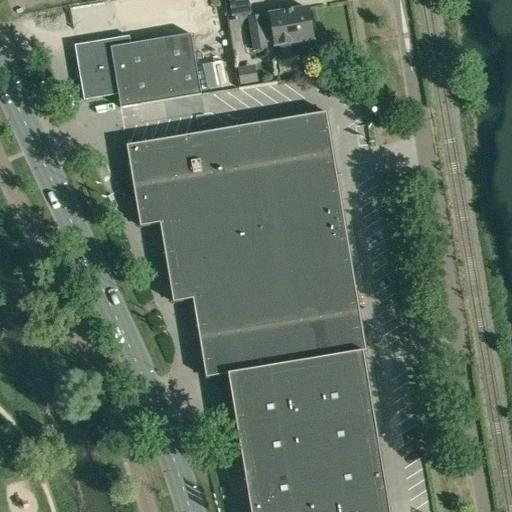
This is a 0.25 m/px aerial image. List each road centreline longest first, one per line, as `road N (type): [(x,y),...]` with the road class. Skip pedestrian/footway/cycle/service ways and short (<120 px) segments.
road 1 (unclassified): [(487,511),(400,0)]
road 2 (secondary): [(190,511),(152,405),(0,70)]
